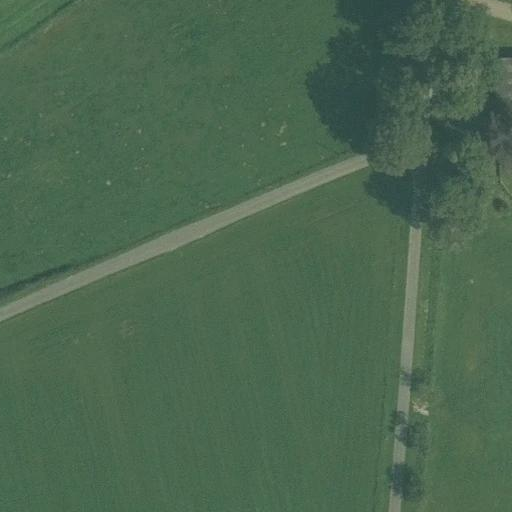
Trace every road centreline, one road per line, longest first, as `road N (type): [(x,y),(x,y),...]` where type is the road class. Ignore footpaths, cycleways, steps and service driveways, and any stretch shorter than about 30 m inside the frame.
road 1 (unclassified): [(396,511),(430,37),(445,0)]
road 2 (track): [(0,310),(424,131)]
